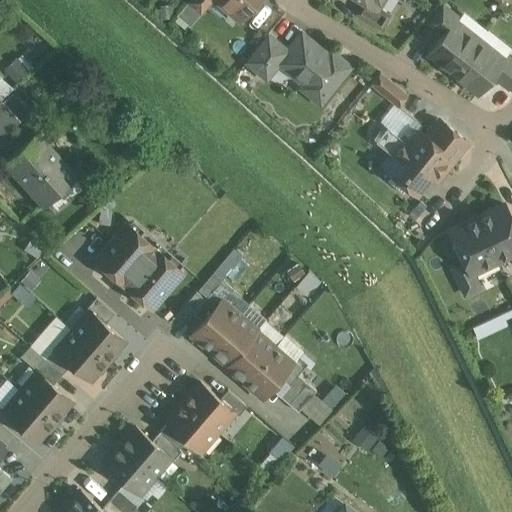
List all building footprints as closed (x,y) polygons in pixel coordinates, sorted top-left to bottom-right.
[(188,0),(186,2),(200,14),(212,0),(188,0)] [(217,0),(229,10),(232,6),(244,16),(257,0),(217,0)] [(376,8),(364,1),(357,13),(381,27),(388,14),(377,7),(376,8)] [(459,17),(442,3),(426,23),(442,36),(453,22),(454,23),(459,17)] [(442,36),(427,54),(452,74),(478,42),(454,23),(453,22),(442,36)] [(328,54),(302,33),(287,50),(277,63),(278,64),(304,84),(301,88),(321,104),(350,66),(331,51),(328,54)] [(268,35),(246,61),(267,78),(278,64),(277,63),(287,50),(268,35)] [(478,42),(452,74),(477,94),(492,76),(503,62),(502,61),(478,42)] [(16,80),(32,65),(20,51),(3,66),(16,80)] [(511,84),(511,58),(507,55),(502,61),(503,62),(492,76),(508,89),(511,84)] [(408,95),(380,72),(370,84),(398,107),(408,95)] [(1,100),(0,100),(0,139),(20,121),(1,100)] [(446,124),(433,141),(419,130),(412,139),(403,139),(385,162),(386,168),(394,174),(388,181),(403,193),(408,186),(417,193),(437,167),(443,172),(467,141),(446,124)] [(37,133),(5,162),(42,203),(74,174),(37,133)] [(511,221),(504,204),(477,217),(498,260),(511,253),(511,221)] [(477,217),(450,230),(465,263),(470,274),(472,273),(498,260),(477,217)] [(127,224),(96,260),(151,307),(182,271),(127,224)] [(465,263),(453,269),(465,294),(479,288),(472,273),(470,274),(465,263)] [(307,292),(318,278),(308,270),(297,284),(307,292)] [(196,292),(180,310),(189,318),(193,314),(205,300),(196,292)] [(205,300),(193,314),(202,321),(221,300),(212,292),(205,300)] [(115,314),(96,297),(87,308),(90,311),(106,324),(115,314)] [(202,321),(191,334),(210,350),(239,315),(221,300),(202,321)] [(106,324),(90,311),(73,331),(106,359),(123,340),(106,324)] [(45,355),(68,323),(53,313),(30,344),(45,355)] [(239,315),(210,350),(227,365),(228,365),(257,331),(239,315)] [(106,359),(73,331),(56,350),(71,363),(89,379),(106,359)] [(257,331),(228,365),(227,365),(226,366),(245,382),(274,348),(257,333),(258,331),(257,331)] [(274,348),(245,382),(263,398),(280,379),(293,363),(298,357),(299,357),(302,353),(284,337),(275,348),(274,348)] [(56,350),(53,348),(44,358),(62,374),(71,363),(56,350)] [(293,363),(280,379),(289,387),(298,376),(307,365),(299,357),(298,357),(293,363)] [(62,374),(44,358),(35,369),(38,372),(38,371),(53,384),(62,374)] [(53,384),(38,371),(38,372),(21,391),(54,420),(71,400),(53,384)] [(0,383),(0,404),(1,405),(17,384),(6,376),(0,383)] [(289,387),(280,397),(289,404),(307,383),(298,376),(289,387)] [(220,399),(200,383),(184,402),(217,431),(234,411),(220,399)] [(307,383),(289,404),(298,412),(316,391),(307,383)] [(247,406),(228,390),(220,399),(234,411),(239,416),(247,406)] [(54,420),(21,391),(4,411),(9,416),(37,440),(54,420)] [(217,431),(184,402),(167,422),(187,439),(200,450),(217,431)] [(4,411),(0,406),(0,425),(0,426),(9,416),(4,411)] [(187,439),(168,423),(160,432),(179,448),(187,439)] [(351,438),(367,450),(378,435),(363,423),(351,438)] [(152,441),(136,427),(120,445),(154,474),(170,457),(170,456),(152,441)] [(179,448),(160,432),(152,441),(170,456),(170,457),(174,460),(182,451),(179,448)] [(273,466),(292,444),(282,435),(263,457),(273,466)] [(154,474),(120,445),(104,463),(125,481),(138,493),(139,492),(154,474)] [(3,471),(0,474),(0,492),(12,479),(3,471)] [(138,493),(125,481),(117,490),(136,507),(139,509),(147,500),(139,492),(138,493)] [(81,490),(61,511),(105,511),(102,508),(81,490)] [(131,511),(136,507),(117,490),(102,508),(105,511),(131,511)]
